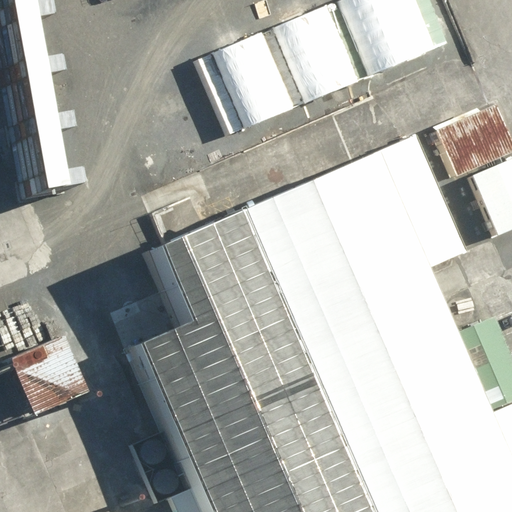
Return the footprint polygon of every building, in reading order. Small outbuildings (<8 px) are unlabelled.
[(0,0),(0,103),(17,196),(39,191),(5,0),(0,0)] [(335,0),(326,0),(321,2),(353,78),(366,73),(335,0)] [(409,0),(335,0),(366,73),(429,47),(409,0)] [(424,0),(409,0),(429,47),(441,42),(424,0)] [(321,2),(272,23),(304,99),(353,78),(321,2)] [(272,23),(256,30),(288,106),(304,99),(272,23)] [(256,30),(207,50),(239,126),(288,106),(256,30)] [(207,50),(192,57),(224,133),(239,126),(207,50)] [(426,129),(447,175),(506,149),(485,103),(426,129)] [(175,511),(511,511),(511,405),(465,426),(407,293),(399,275),(447,254),(399,145),(134,261),(160,321),(102,346),(175,511)] [(491,232),(511,223),(511,154),(467,172),(491,232)] [(478,412),(511,397),(511,360),(493,314),(445,333),(478,412)] [(60,343),(6,366),(29,422),(83,398),(60,343)]
